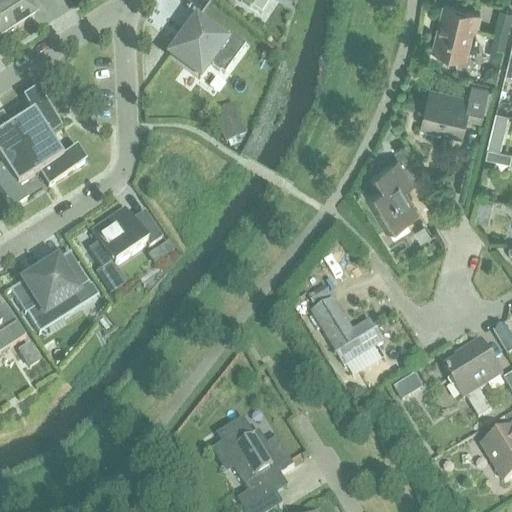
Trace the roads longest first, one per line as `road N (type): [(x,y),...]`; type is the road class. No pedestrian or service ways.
road 1 (residential): [(0,257),(120,176),(125,129)]
road 2 (residential): [(464,235),(446,324),(471,323),(511,302)]
road 3 (residential): [(124,4),(0,81)]
road 4 (residential): [(125,129),(124,4)]
